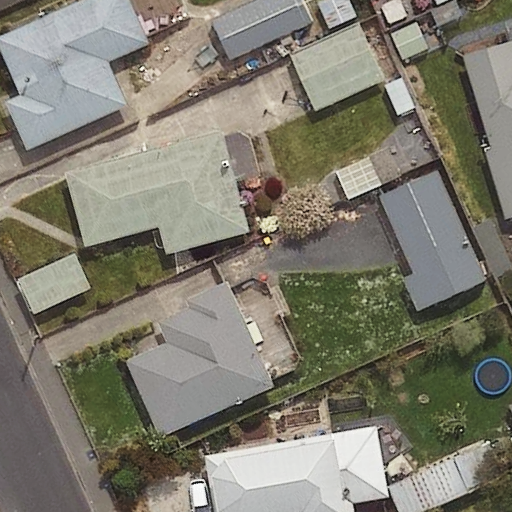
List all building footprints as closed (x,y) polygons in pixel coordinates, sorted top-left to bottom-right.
[(148,39),(130,0),(73,0),(0,32),(0,41),(22,90),(7,97),(28,145),(127,102),(108,57),(148,39)] [(314,18),(306,0),(237,0),(210,12),(229,55),(314,18)] [(350,0),(319,0),(329,26),(357,15),(350,0)] [(416,14),(389,25),(403,58),(430,47),(416,14)] [(383,73),(358,20),(291,51),(316,105),(383,73)] [(511,37),(463,52),(490,142),(484,144),(506,217),(511,215),(511,37)] [(250,228),(222,126),(65,168),(85,243),(159,224),(167,250),(250,228)] [(371,149),(333,165),(346,197),(384,181),(371,149)] [(484,275),(436,164),(374,191),(421,301),(484,275)] [(88,282),(73,249),(18,273),(33,306),(88,282)] [(275,383),(228,277),(187,295),(191,303),(157,318),(167,339),(126,357),(160,434),(275,383)] [(391,496),(378,422),(206,453),(216,511),(356,511),(355,502),(391,496)] [(412,511),(504,470),(489,436),(396,478),(412,511)]
